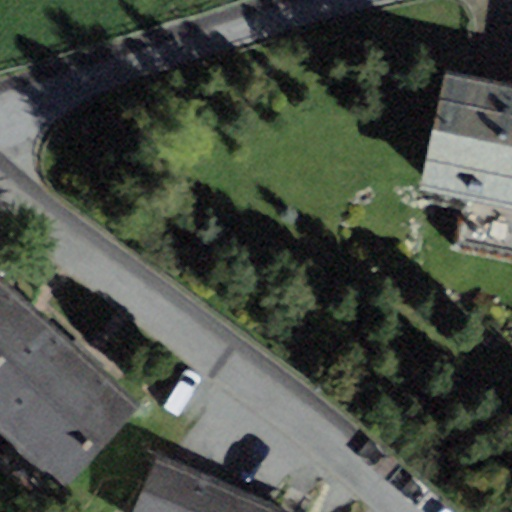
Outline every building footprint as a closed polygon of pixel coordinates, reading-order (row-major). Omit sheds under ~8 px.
[(511,84),(446,70),(420,187),(511,207),(511,84)] [(0,350),(37,311),(0,276),(0,350)] [(0,350),(0,430),(12,441),(88,358),(37,311),(0,350)] [(12,441),(63,488),(139,405),(88,358),(12,441)] [(285,511),(155,456),(130,511),(285,511)]
